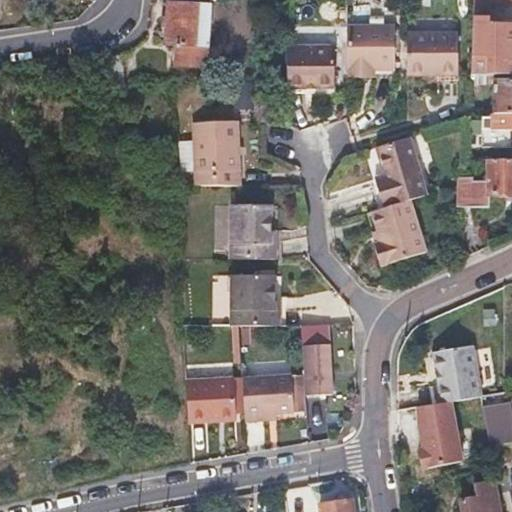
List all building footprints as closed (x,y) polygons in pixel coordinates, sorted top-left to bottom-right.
[(511,0),(473,0),(471,72),(511,73),(511,24),(489,23),(490,2),(511,0)] [(165,25),(164,37),(164,48),(175,48),(175,67),(203,68),(206,6),(162,5),(161,25),(165,25)] [(391,27),(344,27),(345,78),(365,78),(365,69),(372,69),(392,69),(391,27)] [(457,30),(405,31),(406,74),(458,73),(457,30)] [(331,47),(285,47),(285,89),(332,89),(331,47)] [(511,113),(511,79),(495,79),(494,112),(511,113)] [(191,126),(195,190),(239,189),(235,124),(191,126)] [(410,137),(377,148),(386,175),(388,181),(378,185),(386,208),(413,199),(428,195),(410,137)] [(474,175),(459,174),(458,206),(491,208),(492,195),(511,196),(511,160),(489,159),(488,179),(474,178),(474,175)] [(376,179),(378,185),(388,181),(386,175),(376,179)] [(386,208),(373,212),(379,231),(383,243),(379,244),(375,245),(383,267),(430,251),(413,199),(386,208)] [(245,247),(245,262),(276,262),(276,245),(269,245),(269,233),(269,208),(232,208),(233,247),(245,247)] [(233,247),(233,262),(245,262),(245,247),(233,247)] [(275,279),(232,279),(232,329),(280,329),(280,314),(275,314),(275,301),(275,279)] [(433,351),(440,402),(480,396),(472,345),(433,351)] [(327,354),(300,354),(302,404),(328,403),(327,354)] [(236,380),(238,416),(247,416),(244,382),(244,379),(236,380)] [(291,379),(244,382),(247,416),(248,423),(263,422),(263,416),(276,415),(293,413),(291,379)] [(236,380),(190,383),(193,425),(222,423),(222,417),(238,416),(236,380)] [(501,435),(494,407),(481,409),(487,438),(501,435)] [(472,483),(474,489),(475,495),(461,498),(463,511),(502,511),(496,479),(472,483)] [(319,511),(349,511),(347,500),(318,504),(319,511)]
